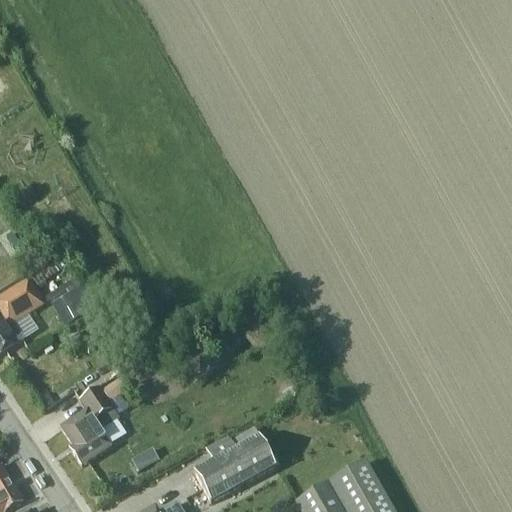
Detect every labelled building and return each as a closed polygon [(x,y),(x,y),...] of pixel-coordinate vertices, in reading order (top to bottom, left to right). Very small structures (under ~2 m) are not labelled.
[(29,279),(35,289),(65,271),(59,261),(57,258),(47,265),(28,277),(29,279)] [(0,358),(24,343),(14,327),(46,306),(30,281),(14,291),(11,287),(0,294),(0,358)] [(99,308),(85,285),(64,297),(78,320),(99,308)] [(110,405),(126,394),(118,383),(102,393),(110,405)] [(119,421),(98,390),(80,403),(87,414),(61,431),(74,451),(71,453),(82,470),(111,450),(101,434),(119,421)] [(276,472),(255,432),(231,445),(229,441),(206,454),(213,466),(194,477),(211,507),(276,472)] [(391,511),(366,466),(331,486),(330,486),(296,506),(299,511),(391,511)] [(10,511),(23,504),(1,469),(0,469),(0,511),(10,511)]
